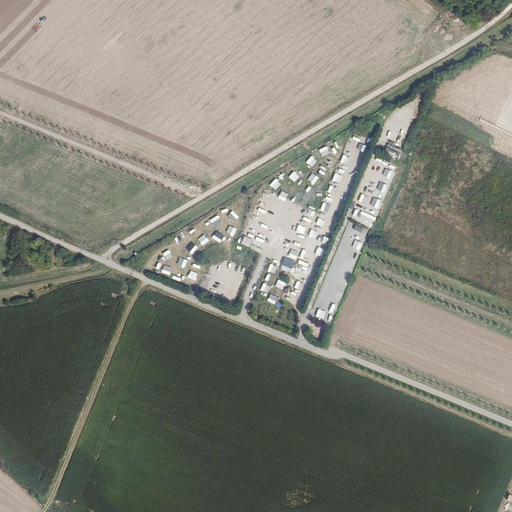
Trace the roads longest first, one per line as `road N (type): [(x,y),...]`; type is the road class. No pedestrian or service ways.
road 1 (residential): [(511,424),(101,259)]
road 2 (unclassified): [(202,195),(511,7)]
road 3 (track): [(149,280),(43,511)]
road 4 (unclassified): [(0,111),(202,195)]
road 5 (track): [(368,263),(511,323)]
road 6 (unclassified): [(101,259),(202,195)]
